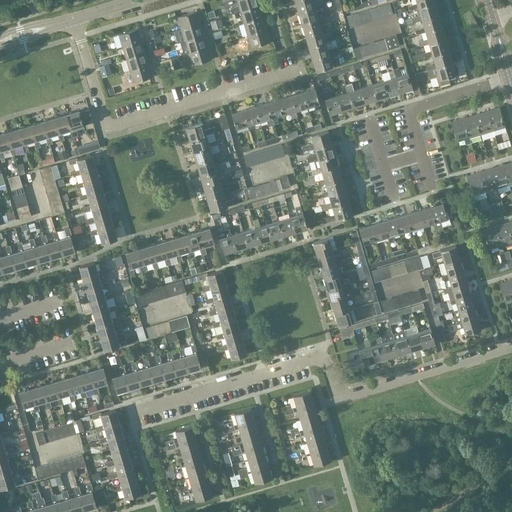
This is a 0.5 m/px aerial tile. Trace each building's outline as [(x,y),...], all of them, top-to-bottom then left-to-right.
[(236,0),(239,11),(259,5),(257,0),(236,0)] [(314,0),(294,0),(297,11),(314,6),(323,3),(322,0),(314,0)] [(411,10),(417,8),(434,3),(433,0),(414,0),(416,3),(410,4),(411,10)] [(389,3),(384,5),(387,16),(392,14),(389,3)] [(415,22),(421,20),(438,15),(434,3),(417,8),(419,14),(413,16),(415,22)] [(259,5),(239,11),(243,23),(263,17),(259,5)] [(384,5),(378,7),(381,17),(387,16),(384,5)] [(316,13),(314,6),(297,11),(301,23),(317,18),(328,15),(327,10),(316,13)] [(378,7),(372,8),(376,19),(381,17),(378,7)] [(372,8),(367,10),(371,21),(376,19),(372,8)] [(177,16),(180,28),(200,23),(196,10),(177,16)] [(367,10),(362,11),(365,22),(371,21),(367,10)] [(362,11),(357,13),(360,24),(365,22),(362,11)] [(355,25),(360,24),(357,13),(351,15),(355,25)] [(349,27),(355,25),(351,15),(345,16),(349,27)] [(418,33),(424,31),(441,26),(438,15),(421,20),(423,26),(417,28),(418,33)] [(266,29),(263,17),(243,23),(247,35),(266,29)] [(304,35),(321,30),(327,28),(326,23),(319,25),(317,18),(301,23),(304,35)] [(200,23),(180,28),(184,40),(204,35),(200,23)] [(445,38),(441,26),(424,31),(426,38),(420,40),(422,45),(428,43),(445,38)] [(121,46),(141,40),(137,28),(118,34),(121,46)] [(270,42),(266,29),(247,35),(250,47),(270,42)] [(323,35),(321,30),(304,35),(308,46),(325,41),(332,39),(330,33),(323,35)] [(395,34),(384,38),(387,49),(399,45),(395,34)] [(183,54),(188,53),(207,47),(204,35),(184,40),(184,41),(179,42),(183,54)] [(384,38),(379,39),(382,50),(387,49),(384,38)] [(445,38),(428,43),(430,50),(424,52),(426,57),(432,55),(448,50),(445,38)] [(379,39),(374,41),(377,52),(382,50),(379,39)] [(121,46),(125,58),(144,53),(141,40),(121,46)] [(327,49),(325,41),(308,46),(312,58),(334,52),(338,51),(336,46),(327,49)] [(371,53),(377,52),(374,41),(368,43),(371,53)] [(366,55),(371,53),(368,43),(363,44),(366,55)] [(363,44),(357,46),(361,57),(366,55),(363,44)] [(355,59),(361,57),(357,46),(352,48),(355,59)] [(207,47),(188,53),(191,65),(211,59),(207,47)] [(405,54),(407,60),(420,56),(419,50),(405,54)] [(452,63),(448,50),(432,55),(434,62),(425,65),(426,70),(452,63)] [(334,52),(312,58),(315,70),(339,63),(337,56),(334,57),(332,53),(334,52)] [(128,70),(148,65),(144,53),(125,58),(128,70)] [(388,53),(376,57),(378,62),(389,58),(388,53)] [(454,74),(458,73),(455,66),(453,66),(452,63),(426,70),(428,77),(435,75),(438,85),(449,82),(448,79),(455,77),(454,74)] [(342,73),(354,69),(352,64),(340,68),(342,73)] [(151,77),(148,65),(128,70),(132,83),(151,77)] [(340,68),(328,72),(330,76),(342,73),(340,68)] [(398,68),(393,70),(400,91),(404,90),(405,92),(412,90),(411,88),(412,88),(407,73),(400,75),(398,68)] [(390,78),(383,80),(388,95),(400,91),(393,70),(388,72),(390,78)] [(318,80),(330,76),(328,72),(316,76),(318,80)] [(383,80),(371,84),(376,99),(388,95),(383,80)] [(351,83),(345,84),(352,106),(364,103),(360,87),(353,89),(351,83)] [(342,93),(336,95),(340,110),(352,106),(345,84),(340,86),(342,93)] [(371,84),(360,87),(364,103),(376,99),(371,84)] [(321,110),(319,103),(315,88),(303,91),(307,107),(313,105),(316,111),(321,110)] [(328,114),(340,110),(336,95),(329,97),(327,90),(322,92),(328,114)] [(303,91),(291,95),(295,110),(307,107),(303,91)] [(297,116),(295,110),(291,95),(279,98),(283,114),(290,112),(292,118),(297,116)] [(276,116),(283,114),(279,98),(267,102),(273,124),(278,123),(276,116)] [(268,126),(273,124),(267,102),(255,106),(259,121),(266,119),(268,126)] [(255,106),(243,109),(247,124),(259,121),(255,106)] [(499,106),(486,110),(492,130),(505,126),(499,106)] [(235,128),(247,124),(243,109),(231,113),(235,128)] [(78,110),(67,113),(71,128),(69,129),(72,136),(76,135),(73,127),(83,125),(83,124),(79,111),(78,110)] [(84,110),(79,111),(83,124),(89,122),(84,110)] [(486,110),(475,114),(481,133),(492,130),(486,110)] [(67,113),(55,116),(60,132),(57,132),(60,140),(64,139),(62,131),(69,129),(71,128),(67,113)] [(475,114),(463,117),(469,137),(481,133),(475,114)] [(185,127),(189,139),(206,134),(212,133),(229,127),(225,115),(218,117),(219,121),(214,122),(215,126),(204,129),(202,121),(185,127)] [(55,116),(43,120),(48,135),(46,136),(48,144),(52,142),(50,134),(57,132),(60,132),(55,116)] [(457,141),(469,137),(463,117),(451,121),(457,141)] [(43,120),(31,124),(36,139),(33,139),(36,147),(40,146),(38,138),(46,136),(48,135),(43,120)] [(31,124),(19,127),(23,142),(21,143),(23,151),(28,150),(26,142),(33,139),(36,139),(31,124)] [(19,127),(7,131),(12,146),(10,146),(12,154),(16,153),(14,145),(21,143),(23,142),(19,127)] [(2,149),(10,146),(12,146),(7,131),(0,132),(0,157),(0,158),(4,157),(2,149)] [(303,151),(314,148),(331,143),(327,131),(310,136),(312,143),(302,146),(303,151)] [(278,141),(290,137),(289,133),(277,136),(278,141)] [(189,139),(192,151),(210,146),(222,142),(221,137),(208,141),(206,134),(189,139)] [(277,136),(264,140),(266,145),(278,141),(277,136)] [(507,136),(494,140),(496,146),(509,142),(507,136)] [(307,163),(317,160),(334,154),(331,143),(314,148),(316,155),(306,158),(307,163)] [(282,144),(276,146),(280,157),(285,155),(282,144)] [(192,151),(196,163),(213,158),(219,156),(217,151),(212,153),(210,146),(192,151)] [(276,146),(271,148),(274,159),(280,157),(276,146)] [(269,160),(274,159),(271,148),(266,149),(269,160)] [(264,162),(269,160),(266,149),(260,151),(264,162)] [(469,149),(462,152),(467,161),(474,158),(469,149)] [(258,164),(264,162),(260,151),(255,152),(258,164)] [(255,152),(249,154),(253,165),(258,164),(255,152)] [(50,154),(37,156),(38,164),(51,162),(50,154)] [(78,162),(80,169),(81,171),(95,167),(91,154),(77,158),(76,156),(68,159),(70,164),(78,162)] [(248,167),(253,165),(249,154),(244,156),(248,167)] [(338,167),(334,154),(317,160),(319,167),(306,171),(308,176),(321,172),(338,167)] [(215,163),(213,158),(196,163),(199,175),(217,169),(217,170),(230,166),(228,160),(221,163),(215,163)] [(511,161),(503,164),(508,184),(511,182),(511,161)] [(41,174),(52,170),(51,164),(39,168),(41,174)] [(503,164),(491,168),(496,187),(508,184),(503,164)] [(81,171),(80,169),(72,171),(74,176),(81,173),(84,180),(84,183),(99,179),(95,167),(81,171)] [(338,167),(321,172),(323,178),(318,180),(319,185),(324,184),(342,179),(338,167)] [(485,191),(496,187),(491,168),(479,171),(485,191)] [(199,175),(203,187),(220,182),(226,180),(224,175),(219,177),(217,170),(217,169),(199,175)] [(54,176),(52,170),(41,174),(42,180),(54,176)] [(472,194),(485,191),(479,171),(467,175),(472,194)] [(280,177),(280,178),(283,186),(294,182),(291,173),(280,177)] [(7,177),(9,184),(20,180),(19,174),(7,177)] [(42,180),(44,185),(56,182),(54,176),(42,180)] [(275,180),(278,190),(283,189),(283,186),(280,178),(275,180)] [(102,191),(99,179),(84,183),(84,180),(75,183),(77,188),(85,185),(87,193),(88,195),(102,191)] [(345,191),(342,179),(324,184),(326,190),(321,192),(323,198),(328,196),(345,191)] [(20,180),(9,184),(10,190),(22,186),(20,180)] [(275,180),(269,182),(272,192),(278,190),(275,180)] [(44,185),(46,191),(58,188),(56,182),(44,185)] [(220,182),(203,187),(207,199),(224,193),(224,194),(229,192),(228,187),(222,189),(220,182)] [(269,182),(264,183),(267,194),(272,192),(269,182)] [(261,195),(267,194),(264,183),(258,185),(261,195)] [(258,185),(253,187),(256,197),(261,195),(258,185)] [(24,192),(22,186),(10,190),(12,196),(24,192)] [(250,199),(256,197),(253,187),(247,188),(250,199)] [(46,191),(48,197),(59,194),(58,188),(46,191)] [(88,195),(87,193),(79,195),(80,200),(88,197),(91,204),(91,207),(106,203),(102,191),(88,195)] [(322,211),(332,208),(349,202),(345,191),(328,196),(330,203),(320,206),(322,211)] [(26,198),(24,192),(12,196),(14,202),(26,198)] [(226,201),(224,194),(224,193),(207,199),(210,210),(238,202),(236,198),(226,201)] [(48,197),(49,203),(61,200),(59,194),(48,197)] [(26,198),(14,202),(16,207),(27,204),(26,198)] [(49,203),(51,209),(63,206),(61,200),(49,203)] [(349,202),(332,208),(334,215),(324,218),(325,222),(353,214),(349,202)] [(430,205),(435,221),(438,231),(444,229),(441,219),(446,218),(441,202),(430,205)] [(109,214),(106,203),(91,207),(91,204),(82,207),(84,212),(92,209),(94,216),(95,219),(109,214)] [(29,210),(27,204),(16,207),(17,213),(29,210)] [(430,205),(419,209),(423,225),(435,221),(430,205)] [(63,206),(51,209),(53,215),(65,212),(63,206)] [(296,215),(290,217),(295,232),(307,228),(302,213),(300,207),(294,208),(296,215)] [(419,209),(407,212),(411,228),(423,225),(419,209)] [(31,216),(29,210),(17,213),(19,219),(31,216)] [(407,212),(395,216),(400,232),(411,228),(407,212)] [(113,226),(109,214),(95,219),(94,216),(86,218),(87,223),(96,221),(98,228),(98,230),(113,226)] [(383,220),(388,235),(390,242),(395,240),(393,234),(400,232),(395,216),(383,220)] [(290,217),(278,220),(283,235),(295,232),(290,217)] [(259,242),(271,239),(266,224),(260,226),(258,219),(252,221),(254,227),(259,242)] [(278,220),(266,224),(271,239),(283,235),(278,220)] [(383,220),(371,223),(376,239),(388,235),(383,220)] [(70,224),(72,232),(80,230),(78,222),(70,224)] [(511,238),(507,222),(495,225),(501,245),(504,244),(505,246),(511,243),(511,238)] [(363,243),(376,239),(371,223),(358,227),(363,243)] [(489,248),(501,245),(495,225),(483,229),(489,248)] [(98,230),(98,228),(89,230),(91,235),(99,233),(102,242),(116,237),(113,226),(98,230)] [(67,236),(59,238),(57,239),(61,254),(75,250),(70,236),(72,235),(69,227),(64,229),(67,236)] [(254,227),(242,231),(247,246),(259,242),(254,227)] [(209,228),(197,231),(201,246),(199,247),(201,254),(206,253),(203,245),(213,243),(209,228)] [(354,242),(359,241),(356,229),(351,231),(354,242)] [(55,240),(47,242),(45,243),(49,258),(61,254),(57,239),(59,238),(57,231),(52,232),(55,240)] [(197,231),(185,234),(190,249),(187,250),(190,258),(194,256),(192,249),(199,247),(201,246),(197,231)] [(242,231),(230,234),(235,249),(247,246),(242,231)] [(43,243),(35,245),(33,246),(38,261),(49,258),(45,243),(47,242),(45,234),(40,236),(43,243)] [(185,234),(173,238),(177,253),(175,253),(177,261),(182,260),(180,252),(187,250),(190,249),(185,234)] [(223,253),(235,249),(230,234),(218,238),(223,253)] [(312,241),(315,253),(331,249),(328,237),(312,241)] [(26,265),(38,261),(33,246),(35,245),(33,238),(29,239),(31,247),(24,249),(21,250),(26,265)] [(173,238),(161,241),(166,256),(163,257),(166,265),(170,264),(168,255),(175,253),(177,253),(173,238)] [(452,238),(439,242),(441,247),(454,243),(452,238)] [(19,250),(11,253),(9,253),(14,268),(26,265),(21,250),(24,249),(21,241),(17,243),(19,250)] [(156,259),(163,257),(166,256),(161,241),(149,245),(153,260),(151,260),(153,268),(158,267),(156,259)] [(354,242),(358,254),(363,253),(359,241),(354,242)] [(440,254),(442,261),(458,256),(455,244),(430,251),(432,257),(440,254)] [(7,254),(0,255),(0,266),(2,272),(14,268),(9,253),(11,253),(9,245),(5,246),(7,254)] [(143,262),(151,260),(153,260),(149,245),(137,249),(141,263),(139,264),(141,272),(146,270),(143,262)] [(430,245),(416,249),(418,254),(432,250),(430,245)] [(132,266),(139,264),(141,263),(137,249),(124,252),(128,267),(127,267),(129,275),(134,274),(132,266)] [(319,265),(335,261),(341,259),(339,253),(333,255),(331,249),(315,253),(319,265)] [(416,249),(404,253),(406,258),(418,254),(416,249)] [(358,254),(361,266),(367,265),(363,253),(358,254)] [(394,261),(406,258),(404,253),(393,256),(394,261)] [(120,255),(113,257),(116,267),(123,265),(120,255)] [(393,256),(381,260),(383,265),(394,261),(393,256)] [(413,269),(418,268),(415,257),(415,256),(409,258),(413,269)] [(458,256),(442,261),(446,273),(462,268),(458,256)] [(409,258),(404,260),(407,271),(413,269),(409,258)] [(370,269),(383,265),(381,260),(369,264),(370,269)] [(407,271),(404,260),(398,261),(402,273),(407,271)] [(97,273),(98,275),(106,273),(104,268),(97,271),(94,261),(79,266),(82,277),(97,273)] [(335,261),(319,265),(323,277),(338,272),(345,271),(343,265),(337,267),(335,261)] [(396,274),(402,273),(398,261),(393,263),(396,274)] [(391,276),(396,274),(393,263),(387,265),(391,276)] [(367,265),(361,266),(365,278),(370,276),(367,265)] [(387,265),(382,266),(385,278),(391,276),(387,265)] [(376,268),(380,279),(385,278),(382,266),(376,268)] [(418,269),(421,281),(429,278),(428,275),(432,274),(430,266),(428,266),(423,267),(418,269)] [(374,281),(380,279),(376,268),(371,270),(374,281)] [(462,268),(446,273),(440,275),(442,281),(448,279),(450,285),(465,280),(462,268)] [(207,277),(209,284),(210,286),(225,282),(221,269),(207,274),(206,272),(198,275),(199,279),(207,277)] [(340,279),(338,272),(323,277),(326,289),(346,283),(349,282),(347,277),(340,279)] [(100,282),(98,275),(97,273),(82,277),(86,289),(101,284),(101,287),(109,284),(108,280),(100,282)] [(374,289),(370,276),(365,278),(369,290),(374,289)] [(421,281),(425,293),(430,292),(427,280),(430,279),(429,278),(421,281)] [(176,281),(179,293),(185,291),(182,279),(176,281)] [(505,302),(511,299),(511,281),(511,279),(499,282),(505,302)] [(465,280),(450,285),(441,287),(443,293),(451,290),(453,297),(469,292),(465,280)] [(174,295),(179,293),(176,281),(170,283),(174,295)] [(210,286),(209,284),(201,286),(203,291),(210,288),(213,296),(213,298),(228,294),(225,282),(210,286)] [(168,296),(174,295),(170,283),(164,285),(168,296)] [(348,289),(346,283),(326,289),(330,301),(346,296),(352,295),(350,289),(348,289)] [(86,289),(89,301),(104,297),(105,299),(113,297),(111,292),(103,294),(101,287),(101,284),(86,289)] [(162,298),(168,296),(164,285),(158,286),(162,298)] [(156,300),(162,298),(158,286),(152,288),(156,300)] [(150,302),(156,300),(152,288),(147,290),(150,302)] [(371,299),(372,302),(377,300),(374,289),(369,290),(361,292),(364,301),(371,299)] [(419,289),(413,290),(416,301),(422,300),(419,289)] [(144,304),(150,302),(147,290),(141,292),(144,304)] [(408,292),(411,303),(416,301),(413,290),(408,292)] [(144,304),(141,292),(135,293),(138,305),(144,304)] [(405,305),(411,303),(408,292),(402,294),(405,305)] [(425,293),(429,305),(434,304),(430,292),(425,293)] [(469,292),(453,297),(457,309),(472,304),(469,292)] [(232,306),(228,294),(213,298),(213,296),(205,298),(206,303),(214,301),(216,308),(217,310),(232,306)] [(402,294),(397,295),(400,306),(405,305),(402,294)] [(397,295),(391,297),(394,308),(400,306),(397,295)] [(346,296),(330,301),(333,313),(349,308),(346,296)] [(89,301),(93,313),(107,308),(108,311),(116,309),(114,303),(107,306),(105,299),(104,297),(89,301)] [(385,298),(389,309),(394,308),(391,297),(385,298)] [(383,311),(389,309),(385,298),(380,300),(383,311)] [(377,300),(372,302),(376,315),(381,313),(377,300)] [(422,303),(410,307),(411,312),(423,308),(422,303)] [(434,304),(429,305),(432,316),(437,315),(434,304)] [(476,316),(472,304),(457,309),(460,321),(476,316)] [(235,318),(232,306),(217,310),(216,308),(208,310),(210,315),(218,313),(220,320),(220,322),(235,318)] [(410,307),(398,310),(399,315),(411,312),(410,307)] [(93,313),(96,325),(111,320),(112,323),(120,320),(118,316),(110,318),(108,311),(107,308),(93,313)] [(353,320),(349,308),(333,313),(337,325),(353,320)] [(398,310),(386,314),(388,319),(399,315),(398,310)] [(186,314),(180,316),(184,327),(190,325),(186,314)] [(376,322),(388,319),(386,314),(374,318),(376,322)] [(441,327),(437,315),(432,316),(436,328),(441,327)] [(180,316),(174,318),(178,329),(184,327),(180,316)] [(480,328),(476,316),(460,321),(451,324),(452,329),(462,326),(464,333),(480,328)] [(172,331),(178,329),(174,318),(168,319),(172,331)] [(239,330),(235,318),(220,322),(220,320),(212,322),(213,327),(217,326),(219,333),(223,332),(224,334),(239,330)] [(364,326),(376,322),(374,318),(362,321),(364,326)] [(166,333),(172,331),(168,319),(163,321),(166,333)] [(111,320),(96,325),(99,337),(114,332),(115,335),(123,332),(122,328),(114,330),(112,323),(111,320)] [(160,334),(166,333),(163,321),(157,323),(160,334)] [(362,321),(351,325),(352,330),(364,326),(362,321)] [(154,336),(160,334),(157,323),(151,325),(154,336)] [(148,338),(154,336),(151,325),(145,326),(148,338)] [(354,335),(352,330),(351,325),(338,328),(341,339),(354,335)] [(429,327),(417,330),(422,346),(434,343),(429,327)] [(445,340),(441,327),(436,328),(440,341),(445,340)] [(223,332),(219,333),(215,334),(217,339),(225,337),(227,344),(227,346),(242,342),(239,330),(224,334),(223,332)] [(417,330),(405,334),(410,350),(422,346),(417,330)] [(117,342),(115,335),(114,332),(99,337),(103,350),(118,345),(118,347),(127,344),(125,339),(117,342)] [(398,354),(393,337),(392,332),(386,333),(388,339),(381,341),(386,357),(398,354)] [(405,334),(393,337),(398,354),(399,356),(406,354),(406,351),(410,350),(405,334)] [(386,357),(381,341),(380,335),(374,337),(376,343),(370,345),(374,361),(386,357)] [(364,346),(358,348),(363,364),(374,361),(370,345),(368,339),(362,341),(364,346)] [(246,354),(242,342),(227,346),(227,344),(219,346),(220,351),(228,348),(231,358),(246,354)] [(193,352),(186,355),(183,355),(188,371),(200,367),(195,352),(197,352),(195,343),(190,345),(193,352)] [(181,356),(173,358),(171,359),(175,374),(188,371),(183,355),(186,355),(183,347),(178,348),(181,356)] [(351,368),(363,364),(358,348),(346,352),(351,368)] [(163,378),(175,374),(171,359),(173,358),(171,351),(167,352),(169,359),(161,362),(158,362),(163,378)] [(156,363),(149,365),(147,366),(151,381),(163,378),(158,362),(161,362),(159,354),(154,356),(156,363)] [(145,366),(137,369),(135,369),(139,385),(151,381),(147,366),(149,365),(147,357),(142,359),(145,366)] [(133,370),(126,372),(123,373),(128,388),(139,385),(135,369),(137,369),(135,361),(130,363),(133,370)] [(116,392),(128,388),(123,373),(126,372),(123,365),(118,366),(121,373),(111,376),(116,392)] [(102,366),(89,370),(94,386),(96,385),(107,382),(102,366)] [(98,393),(96,385),(94,386),(89,370),(77,374),(82,389),(84,389),(92,386),(94,394),(98,393)] [(86,396),(84,389),(82,389),(77,374),(65,377),(70,393),(72,392),(80,390),(82,398),(86,396)] [(65,377),(53,381),(58,396),(60,396),(68,393),(70,402),(75,400),(72,392),(70,393),(65,377)] [(53,381),(41,385),(46,400),(48,399),(55,397),(58,405),(62,404),(60,396),(58,396),(53,381)] [(41,385),(30,388),(34,403),(36,403),(43,401),(45,409),(51,407),(48,399),(46,400),(41,385)] [(34,403),(30,388),(18,391),(23,407),(32,404),(35,411),(39,410),(36,403),(34,403)] [(293,395),(297,407),(313,402),(309,390),(293,395)] [(297,407),(300,418),(316,413),(313,402),(297,407)] [(234,412),(237,424),(254,419),(250,407),(234,412)] [(100,416),(102,423),(103,425),(118,420),(114,408),(100,413),(99,411),(91,414),(92,418),(100,416)] [(220,420),(219,411),(212,413),(214,421),(220,420)] [(316,413),(300,418),(303,430),(319,425),(316,413)] [(254,419),(237,424),(241,435),(257,431),(254,419)] [(103,425),(102,423),(94,425),(96,430),(103,427),(106,435),(106,437),(121,432),(118,420),(103,425)] [(73,421),(66,423),(70,435),(76,433),(73,421)] [(66,423),(60,425),(64,437),(70,435),(66,423)] [(60,425),(54,427),(58,439),(64,437),(60,425)] [(174,430),(178,442),(194,437),(191,425),(174,430)] [(323,436),(319,425),(303,430),(307,441),(323,436)] [(80,427),(80,435),(95,435),(95,430),(89,430),(89,426),(80,427)] [(54,427),(48,429),(52,440),(58,439),(54,427)] [(45,442),(52,440),(48,429),(42,430),(42,431),(45,442)] [(38,445),(45,442),(42,431),(35,434),(38,445)] [(241,435),(244,447),(261,442),(257,431),(241,435)] [(125,444),(121,432),(106,437),(106,435),(98,437),(99,443),(107,441),(109,447),(110,449),(125,444)] [(323,436),(307,441),(310,452),(326,448),(323,436)] [(0,449),(3,448),(4,450),(11,448),(10,443),(2,445),(1,440),(0,438),(0,437),(0,449)] [(178,442),(181,453),(198,448),(194,437),(178,442)] [(244,447),(248,459),(264,454),(261,442),(244,447)] [(110,449),(109,447),(102,449),(103,454),(111,451),(113,459),(113,461),(129,456),(125,444),(110,449)] [(0,449),(0,462),(7,460),(7,462),(15,459),(14,454),(6,457),(4,450),(3,448),(0,449)] [(198,448),(181,453),(184,465),(201,460),(198,448)] [(330,460),(326,448),(310,452),(313,464),(330,460)] [(82,453),(76,455),(79,467),(85,465),(82,453)] [(264,454),(248,459),(251,470),(267,465),(264,454)] [(79,467),(76,455),(70,456),(73,468),(79,467)] [(67,470),(73,468),(70,456),(64,458),(67,470)] [(132,468),(129,456),(113,461),(113,459),(105,461),(107,466),(114,464),(116,471),(117,473),(132,468)] [(61,472),(67,470),(64,458),(58,460),(61,472)] [(0,462),(0,475),(10,472),(11,474),(18,471),(17,467),(9,469),(7,462),(7,460),(0,462)] [(55,474),(61,472),(58,460),(52,462),(55,474)] [(204,471),(201,460),(184,465),(188,476),(204,471)] [(49,475),(55,474),(52,462),(46,463),(49,475)] [(43,477),(49,475),(46,463),(40,465),(43,477)] [(38,479),(43,477),(40,465),(34,467),(38,479)] [(271,477),(267,465),(251,470),(254,482),(271,477)] [(136,480),(132,468),(117,473),(116,471),(109,473),(110,478),(118,476),(120,483),(120,485),(136,480)] [(204,471),(188,476),(191,488),(208,483),(204,471)] [(13,481),(11,474),(10,472),(0,475),(0,488),(13,484),(14,486),(22,483),(21,478),(13,481)] [(139,492),(136,480),(120,485),(120,483),(112,485),(114,490),(121,488),(124,497),(139,492)] [(88,491),(81,493),(79,494),(83,509),(95,505),(91,491),(92,491),(90,482),(86,483),(88,491)] [(211,495),(208,483),(191,488),(194,500),(211,495)] [(71,511),(72,511),(83,509),(79,494),(81,493),(78,486),(74,487),(76,495),(69,497),(67,498),(71,511)] [(64,498),(56,501),(55,501),(58,511),(71,511),(67,498),(69,497),(66,489),(62,491),(64,498)] [(32,511),(45,511),(43,505),(45,504),(43,496),(41,497),(39,490),(31,493),(32,497),(35,497),(38,506),(33,508),(31,508),(32,511)] [(52,502),(45,504),(43,505),(45,511),(58,511),(55,501),(56,501),(54,493),(50,494),(52,502)] [(258,511),(269,506),(265,498),(254,502),(258,511)] [(28,509),(21,511),(19,511),(32,511),(31,508),(33,508),(30,500),(26,501),(28,509)]
